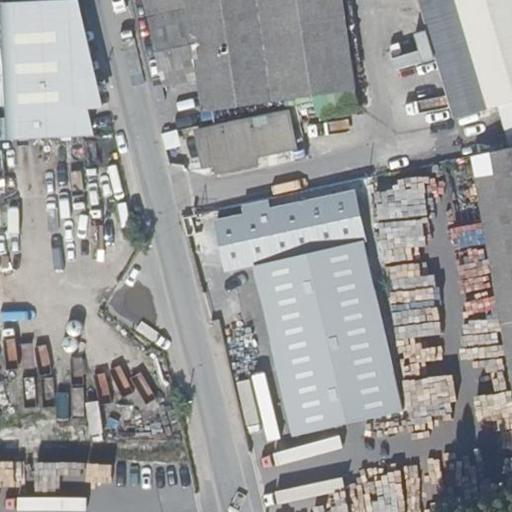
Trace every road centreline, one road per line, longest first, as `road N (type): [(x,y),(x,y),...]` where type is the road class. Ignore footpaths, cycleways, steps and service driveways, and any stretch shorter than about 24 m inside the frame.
road 1 (residential): [(109,0),(236,511)]
road 2 (unknown): [(186,311),(0,279)]
